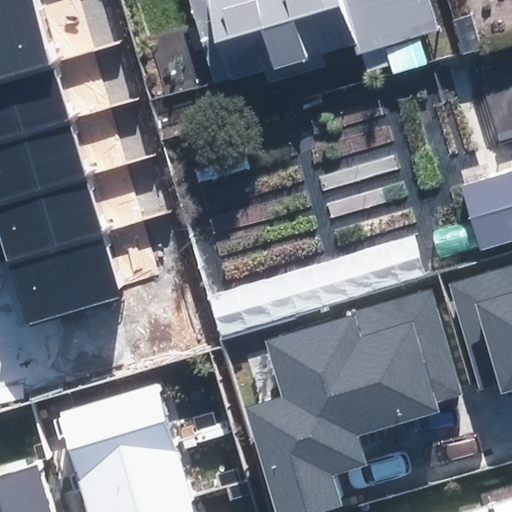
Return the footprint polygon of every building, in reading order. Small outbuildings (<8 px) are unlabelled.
[(0,0),(0,81),(51,66),(33,0),(0,0)] [(187,0),(214,85),(263,70),(267,82),(321,66),(317,54),(352,43),(356,56),(433,32),(423,0),(187,0)] [(51,66),(0,81),(0,142),(68,122),(51,66)] [(68,122),(0,142),(0,201),(85,177),(68,122)] [(511,174),(460,191),(479,251),(511,241),(511,174)] [(85,177),(0,201),(0,237),(8,263),(102,235),(85,177)] [(102,235),(8,263),(27,326),(121,297),(102,235)] [(511,267),(450,285),(480,390),(500,384),(503,393),(511,389),(511,267)] [(247,410),(276,511),(320,511),(339,507),(330,474),(365,464),(356,433),(437,411),(434,401),(460,393),(432,293),(267,340),(284,400),(247,410)] [(58,414),(78,478),(176,448),(156,384),(58,414)] [(176,448),(78,478),(88,511),(156,511),(192,502),(176,448)] [(0,475),(0,511),(49,511),(36,465),(0,475)] [(195,511),(192,502),(156,511),(195,511)]
